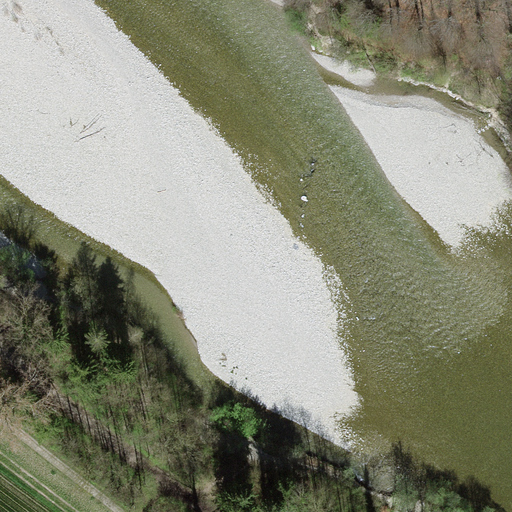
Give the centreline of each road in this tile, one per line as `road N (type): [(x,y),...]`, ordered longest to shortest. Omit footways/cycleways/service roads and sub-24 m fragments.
road 1 (track): [(209,511),(0,349)]
road 2 (track): [(0,419),(117,511)]
